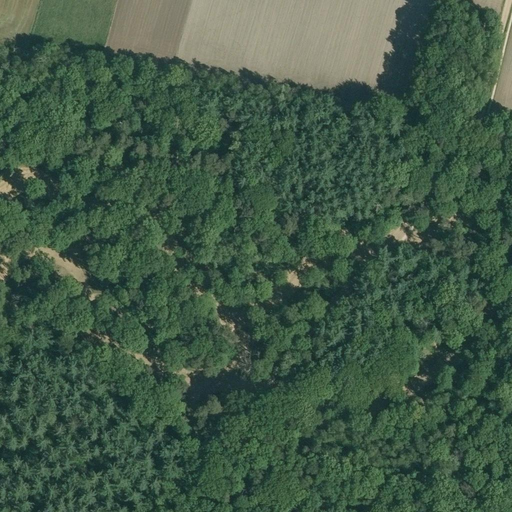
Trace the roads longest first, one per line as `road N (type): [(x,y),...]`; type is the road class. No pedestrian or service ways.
road 1 (track): [(390,247),(0,142)]
road 2 (track): [(146,511),(381,245)]
road 3 (track): [(497,51),(478,126),(434,190),(381,245)]
road 4 (track): [(511,280),(390,247)]
